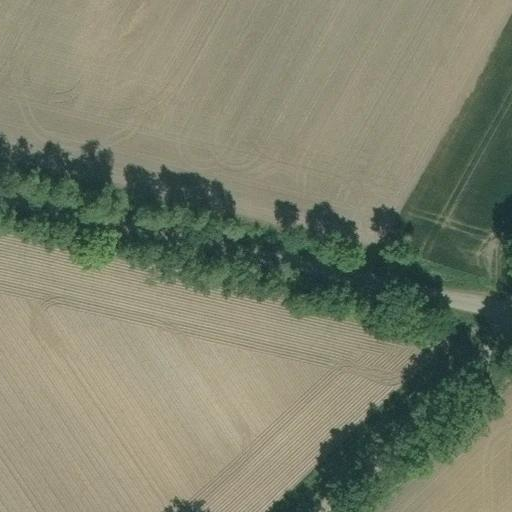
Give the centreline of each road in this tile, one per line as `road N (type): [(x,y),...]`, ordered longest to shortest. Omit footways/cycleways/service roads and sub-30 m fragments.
road 1 (unclassified): [(0,197),(448,290),(511,293)]
road 2 (unclassified): [(326,511),(511,341)]
